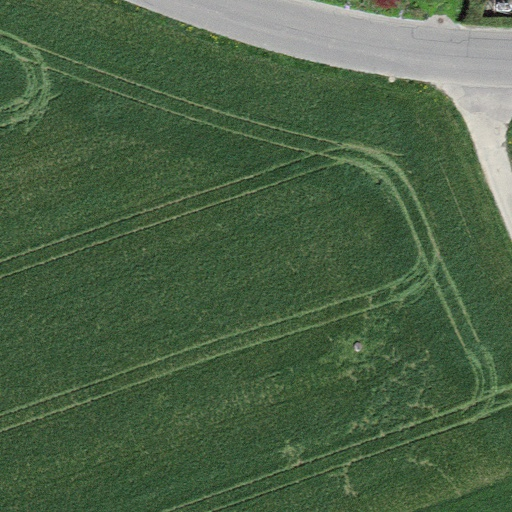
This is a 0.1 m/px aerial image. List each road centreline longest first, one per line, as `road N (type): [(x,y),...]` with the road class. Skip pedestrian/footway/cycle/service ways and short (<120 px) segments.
road 1 (tertiary): [(511,59),(360,43),(206,0)]
road 2 (track): [(457,55),(511,190)]
